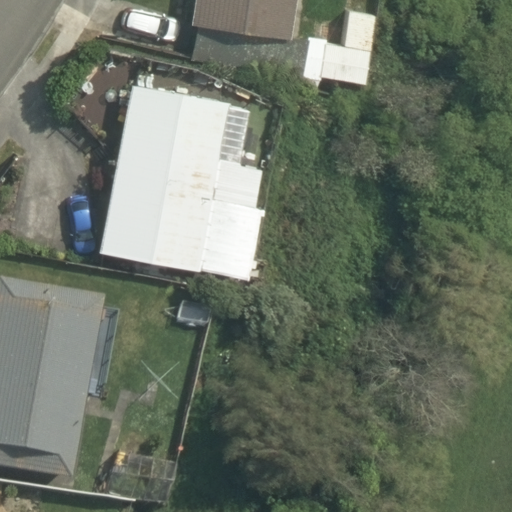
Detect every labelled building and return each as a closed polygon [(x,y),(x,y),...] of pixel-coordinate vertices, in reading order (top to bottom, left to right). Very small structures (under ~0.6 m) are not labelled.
[(193,22),(284,36),(289,0),(187,0),(185,21),(193,22)] [(284,36),(193,22),(187,59),(226,65),(312,90),(315,74),(320,41),(321,37),(303,34),(302,39),(284,36)] [(320,41),(315,74),(356,81),(362,48),(320,41)] [(93,249),(239,276),(253,204),(246,203),(253,165),(232,160),(243,106),(222,102),(223,98),(184,91),(184,86),(173,84),(172,89),(123,79),(93,249)] [(0,470),(67,482),(79,398),(87,400),(89,385),(82,384),(96,301),(0,285),(0,470)]
